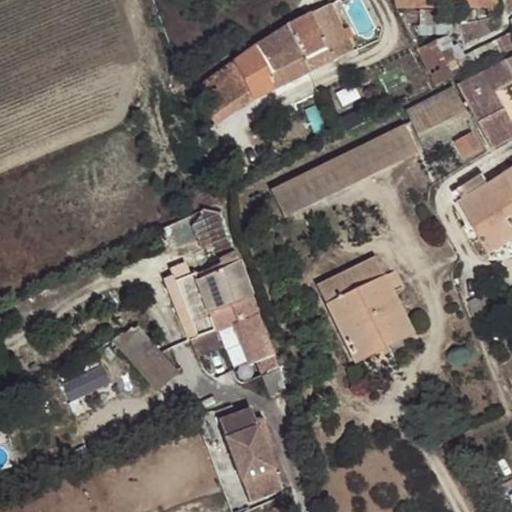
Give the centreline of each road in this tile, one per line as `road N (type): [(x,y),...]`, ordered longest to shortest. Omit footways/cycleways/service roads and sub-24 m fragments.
road 1 (residential): [(303,511),(274,418),(262,405),(203,385),(178,344)]
road 2 (residential): [(511,147),(451,182),(442,199),(477,265),(511,265)]
